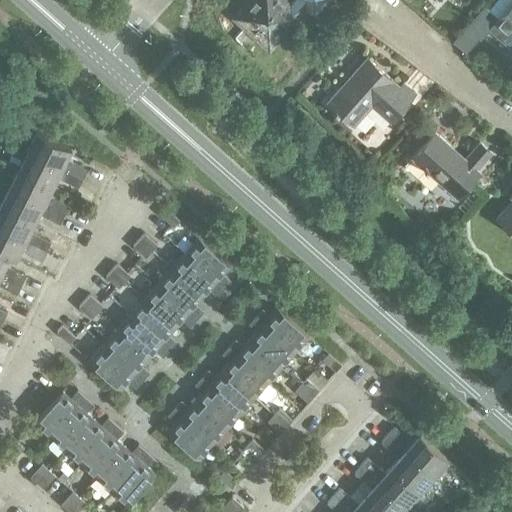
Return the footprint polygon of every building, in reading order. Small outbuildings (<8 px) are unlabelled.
[(315,11),(324,0),(292,0),(291,2),(287,0),(249,0),(236,15),(269,44),(306,3),(315,11)] [(511,0),(490,25),(510,43),(511,40),(511,0)] [(401,84),(395,79),(368,55),(328,99),(355,123),(372,104),(391,121),(417,91),(405,80),(401,84)] [(478,166),(493,150),(481,140),(467,157),(436,129),(413,154),(452,189),(456,184),(462,189),(481,169),(478,166)] [(37,130),(27,149),(82,176),(87,167),(66,156),(70,147),(37,130)] [(82,176),(27,149),(18,167),(52,184),(57,175),(78,185),(82,176)] [(52,184),(18,167),(9,185),(64,213),(68,204),(47,194),(52,184)] [(64,213),(9,185),(0,203),(34,220),(38,211),(59,222),(64,213)] [(511,199),(498,215),(511,227),(511,199)] [(34,220),(0,203),(0,226),(46,249),(50,241),(29,230),(34,220)] [(166,206),(160,213),(173,225),(180,218),(166,206)] [(46,249),(0,226),(0,249),(10,254),(10,253),(16,256),(20,248),(41,258),(46,249)] [(139,237),(152,249),(157,243),(144,231),(139,237)] [(199,236),(185,251),(224,286),(231,279),(223,272),(230,264),(199,236)] [(139,237),(133,244),(146,256),(152,249),(139,237)] [(5,263),(10,254),(0,249),(0,272),(21,283),(25,274),(5,263)] [(224,286),(185,251),(176,261),(171,257),(166,262),(203,295),(209,288),(217,294),(224,286)] [(112,268),(125,280),(130,273),(117,262),(112,268)] [(203,295),(166,262),(161,268),(166,272),(158,282),(196,317),(203,309),(196,303),(203,295)] [(112,268),(106,275),(118,286),(125,280),(112,268)] [(21,283),(0,272),(0,283),(16,292),(21,283)] [(196,317),(158,282),(144,297),(175,325),(182,318),(189,325),(196,317)] [(84,298),(97,310),(103,304),(90,292),(84,298)] [(175,325),(144,297),(130,312),(169,347),(176,340),(168,333),(175,325)] [(84,298),(78,305),(91,317),(97,310),(84,298)] [(309,334),(277,306),(270,314),(262,307),(256,315),(295,350),(309,334)] [(169,347),(130,312),(117,327),(148,356),(155,348),(162,355),(169,347)] [(295,350),(256,315),(248,323),(256,330),(249,337),(281,365),(285,369),(290,364),(286,360),(295,350)] [(63,323),(57,330),(70,342),(76,335),(63,323)] [(148,356),(117,327),(103,343),(142,378),(148,371),(141,364),(148,356)] [(281,365),(249,337),(242,345),(235,338),(228,345),(267,380),(281,365)] [(142,378),(103,343),(89,358),(120,387),(127,379),(135,385),(142,378)] [(267,380),(228,345),(221,353),(229,360),(222,367),(254,395),(267,380)] [(341,362),(328,351),(322,358),(335,369),(341,362)] [(254,395),(222,367),(215,375),(208,368),(201,375),(240,411),(254,395)] [(240,411),(201,375),(194,383),(202,390),(195,397),(226,426),(240,411)] [(300,382),(313,394),(319,387),(306,375),(300,382)] [(294,389),(307,400),(313,394),(300,382),(294,389)] [(62,390),(34,421),(50,435),(85,395),(78,388),(70,397),(62,390)] [(85,395),(50,435),(65,449),(93,417),(86,411),(93,402),(85,395)] [(226,426),(195,397),(188,405),(180,399),(174,406),(213,441),(226,426)] [(213,441),(174,406),(167,414),(174,421),(167,429),(198,457),(213,441)] [(273,413),(286,425),(292,418),(279,406),(273,413)] [(267,419),(280,431),(286,425),(273,413),(267,419)] [(93,417),(65,449),(80,462),(116,422),(108,416),(101,424),(93,417)] [(116,422),(80,462),(95,476),(124,444),(116,438),(124,429),(116,422)] [(448,457),(420,432),(412,441),(395,425),(388,432),(434,473),(448,457)] [(434,473),(388,432),(381,440),(399,456),(392,463),(420,488),(434,473)] [(246,443),(259,455),(265,448),(252,437),(246,443)] [(5,452),(12,459),(24,446),(17,439),(5,452)] [(124,444),(95,476),(111,489),(146,450),(139,443),(131,451),(124,444)] [(240,450),(253,462),(254,461),(259,455),(246,443),(240,450)] [(146,450),(111,489),(126,504),(155,472),(147,465),(154,456),(146,450)] [(420,488),(392,463),(385,471),(368,456),(361,463),(407,504),(420,488)] [(37,480),(48,467),(42,461),(31,475),(37,480)] [(399,511),(407,504),(361,463),(354,471),(372,486),(365,494),(385,511),(399,511)] [(37,480),(44,486),(55,473),(48,467),(37,480)] [(218,474),(231,486),(238,479),(224,467),(218,474)] [(385,511),(365,494),(358,501),(340,486),(334,493),(354,511),(385,511)] [(67,507),(79,494),(73,489),(61,502),(67,507)] [(354,511),(334,493),(327,501),(339,511),(354,511)] [(67,507),(72,511),(75,511),(86,500),(79,494),(67,507)] [(233,494),(221,507),(226,511),(236,511),(243,504),(233,494)]
